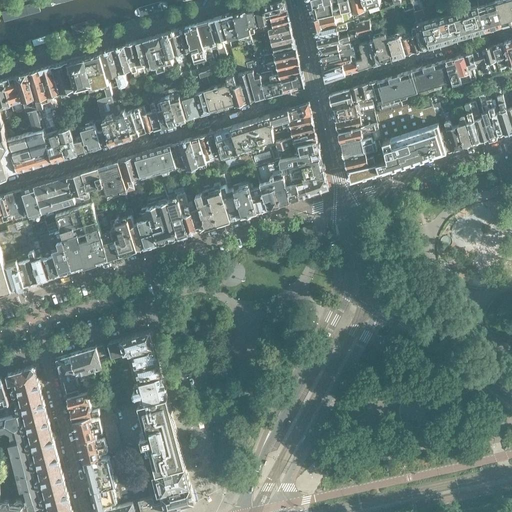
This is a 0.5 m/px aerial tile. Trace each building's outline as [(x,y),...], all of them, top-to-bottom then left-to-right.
[(141,16),(166,9),(167,8),(168,7),(168,6),(169,6),(169,5),(169,4),(168,3),(168,2),(167,2),(167,1),(166,1),(165,1),(164,0),(164,1),(138,8),(137,9),(136,10),(136,11),(136,12),(136,13),(136,14),(137,15),(138,16),(139,16),(140,16),(141,16)] [(287,6),(285,0),(273,0),(264,3),(265,11),(287,6)] [(349,29),(356,27),(357,35),(366,33),(374,31),(367,4),(365,5),(363,0),(324,0),(309,4),(312,15),(312,16),(312,17),(313,17),(315,27),(314,27),(315,28),(317,36),(340,31),(339,28),(348,26),(349,29)] [(432,13),(432,11),(428,0),(409,0),(410,2),(412,7),(415,21),(422,19),(421,16),(432,13)] [(502,24),(495,0),(477,0),(479,3),(486,29),(502,24)] [(511,0),(495,0),(502,24),(511,21),(511,0)] [(35,3),(0,12),(0,17),(1,23),(37,13),(35,3)] [(268,23),(266,15),(265,11),(264,3),(255,6),(259,24),(264,23),(265,28),(269,27),(268,23)] [(486,29),(479,3),(445,12),(444,8),(432,11),(432,13),(421,16),(422,19),(430,45),(430,46),(454,38),(486,29)] [(259,24),(255,6),(246,8),(252,30),(251,31),(256,30),(254,25),(259,24)] [(288,14),(287,6),(265,11),(266,15),(271,14),(272,18),(288,14)] [(399,29),(393,6),(380,9),(386,29),(394,27),(394,30),(399,29)] [(252,30),(246,8),(234,12),(244,52),(254,44),(251,31),(252,30)] [(97,21),(99,29),(132,19),(129,11),(97,21)] [(244,52),(234,12),(222,15),(228,36),(238,70),(247,67),(246,61),(244,52)] [(290,22),(288,14),(272,18),(273,22),(268,23),(269,27),(290,22)] [(222,38),(228,36),(222,15),(210,19),(198,22),(208,55),(209,59),(227,54),(222,38)] [(70,27),(73,36),(97,29),(94,19),(70,27)] [(422,19),(415,21),(413,22),(414,25),(415,25),(422,48),(430,45),(422,19)] [(208,55),(198,22),(186,26),(193,52),(196,59),(208,55)] [(269,27),(265,28),(256,30),(251,31),(254,44),(255,47),(274,43),(294,38),(290,22),(269,27)] [(415,25),(414,25),(412,26),(413,29),(411,29),(412,33),(409,34),(414,50),(422,48),(415,25)] [(193,52),(186,26),(178,28),(181,36),(180,38),(184,50),(189,49),(190,52),(193,52)] [(319,44),(357,35),(356,27),(349,29),(340,31),(317,36),(319,44)] [(184,50),(180,38),(181,36),(178,28),(169,30),(175,51),(175,53),(177,59),(186,57),(184,50)] [(175,51),(169,30),(161,32),(170,61),(174,60),(172,53),(175,53),(175,51)] [(393,57),(387,36),(386,30),(374,33),(381,60),(393,57)] [(414,50),(409,34),(408,30),(398,33),(404,53),(414,50)] [(381,60),(374,31),(366,33),(374,63),(381,60)] [(25,49),(26,49),(57,40),(55,32),(23,41),(23,42),(22,42),(22,43),(21,43),(21,44),(21,45),(21,46),(22,47),(22,48),(23,48),(23,49),(24,49),(25,49)] [(177,86),(170,61),(161,32),(145,37),(153,62),(155,69),(163,66),(165,73),(157,75),(161,91),(164,90),(168,89),(177,86)] [(374,63),(366,33),(357,35),(359,43),(361,50),(363,56),(355,58),(358,68),(365,66),(374,63)] [(404,53),(398,33),(387,36),(393,57),(404,53)] [(321,53),(359,43),(357,35),(319,44),(321,53)] [(153,62),(145,37),(137,40),(143,60),(147,58),(149,63),(153,62)] [(296,46),(294,38),(274,43),(275,46),(269,48),(270,52),(296,46)] [(511,39),(503,41),(510,62),(511,61),(511,39)] [(143,60),(137,40),(125,43),(132,67),(135,77),(139,76),(137,69),(145,67),(143,60)] [(510,62),(503,41),(493,44),(497,58),(500,67),(504,66),(504,68),(511,66),(510,62)] [(132,67),(125,43),(113,46),(120,70),(119,71),(120,76),(117,76),(120,84),(128,82),(124,69),(132,67)] [(322,60),(361,50),(359,43),(321,53),(322,60)] [(497,58),(493,44),(483,48),(490,69),(495,68),(493,60),(497,58)] [(0,56),(11,53),(9,46),(0,49),(0,56)] [(120,70),(113,46),(101,50),(109,79),(112,78),(110,73),(116,72),(117,76),(120,76),(119,71),(120,70)] [(296,46),(270,52),(264,54),(265,59),(276,57),(277,59),(298,54),(296,46)] [(490,69),(483,48),(473,51),(477,64),(481,63),(484,71),(490,69)] [(109,79),(101,50),(86,54),(95,85),(105,82),(108,93),(113,91),(112,87),(109,79)] [(349,60),(355,58),(363,56),(361,50),(322,60),(324,67),(343,62),(349,60)] [(477,64),(473,51),(464,54),(471,75),(476,74),(474,65),(477,64)] [(102,110),(98,98),(94,86),(95,85),(86,54),(69,59),(78,91),(78,93),(88,90),(89,92),(88,94),(91,105),(83,107),(87,122),(95,120),(102,145),(110,142),(102,115),(101,110),(102,110)] [(298,54),(277,59),(268,61),(269,66),(278,64),(278,68),(300,63),(298,54)] [(471,75),(464,54),(455,56),(460,72),(463,71),(465,77),(469,76),(470,79),(472,78),(471,75)] [(460,72),(455,56),(446,59),(452,79),(453,82),(462,79),(460,72)] [(358,68),(355,58),(349,60),(351,70),(358,68)] [(78,91),(69,59),(52,64),(61,95),(62,96),(65,95),(63,90),(73,87),(75,92),(78,91)] [(266,95),(262,79),(260,72),(257,59),(246,61),(247,67),(248,67),(250,73),(256,97),(266,95)] [(452,79),(446,59),(428,65),(411,70),(417,90),(433,85),(433,86),(442,84),(442,82),(452,79)] [(351,70),(349,60),(343,62),(346,71),(351,70)] [(346,71),(343,62),(324,67),(326,78),(328,77),(346,71)] [(271,77),(302,70),(300,63),(278,68),(279,71),(273,73),(272,69),(260,72),(262,79),(271,77)] [(61,95),(52,64),(40,67),(52,106),(58,105),(55,97),(61,95)] [(52,106),(40,67),(28,71),(44,127),(54,159),(66,155),(56,122),(52,106)] [(305,83),(302,70),(271,77),(275,92),(284,89),(299,85),(305,83)] [(417,90),(411,70),(394,75),(377,79),(381,94),(383,99),(400,95),(417,90)] [(44,127),(28,71),(16,75),(26,107),(31,125),(33,130),(44,127)] [(256,97),(250,73),(240,76),(242,83),(246,100),(256,97)] [(246,100),(242,83),(237,84),(234,74),(226,76),(228,82),(235,104),(246,100)] [(26,107),(16,75),(4,78),(11,103),(14,111),(18,110),(19,110),(19,111),(20,110),(21,110),(21,109),(26,107)] [(511,125),(502,94),(498,79),(497,76),(489,78),(490,82),(499,110),(505,131),(511,129),(511,125)] [(275,92),(271,77),(262,79),(266,95),(275,92)] [(11,103),(4,78),(0,79),(0,108),(3,120),(8,119),(7,117),(9,116),(5,105),(11,103)] [(211,111),(204,88),(201,79),(198,80),(200,86),(194,88),(201,114),(211,111)] [(381,94),(377,79),(371,81),(375,96),(379,95),(381,94)] [(235,104),(228,82),(222,83),(223,86),(219,87),(218,84),(215,85),(204,88),(211,111),(216,109),(217,110),(221,109),(221,108),(224,107),(226,107),(229,106),(230,105),(235,104)] [(373,96),(369,82),(360,84),(363,97),(368,95),(368,97),(373,96)] [(475,89),(473,84),(473,83),(464,85),(466,91),(475,89)] [(363,97),(360,84),(351,87),(354,101),(358,100),(358,98),(363,97)] [(126,102),(121,85),(112,87),(113,91),(114,94),(117,104),(126,102)] [(187,118),(179,92),(177,86),(168,89),(177,121),(187,118)] [(354,101),(351,87),(340,90),(330,93),(333,106),(354,101)] [(201,114),(194,88),(179,92),(187,118),(201,114)] [(177,121),(168,89),(164,90),(166,96),(162,97),(162,99),(170,123),(177,121)] [(497,134),(487,100),(485,93),(479,95),(485,112),(486,114),(483,115),(489,137),(497,134)] [(511,106),(507,93),(502,94),(511,125),(511,106)] [(119,110),(117,104),(114,94),(98,98),(102,110),(101,110),(102,115),(119,110)] [(163,125),(158,109),(156,108),(152,94),(145,96),(147,104),(151,103),(153,110),(149,111),(154,128),(163,125)] [(375,112),(403,104),(400,95),(383,99),(381,100),(379,95),(375,96),(373,96),(368,97),(358,100),(354,101),(333,106),(336,118),(375,110),(375,112)] [(447,150),(442,131),(436,111),(431,96),(403,104),(375,112),(378,122),(380,130),(382,137),(384,145),(385,151),(387,158),(348,167),(351,180),(447,150)] [(146,131),(140,106),(137,98),(130,101),(132,108),(125,110),(133,135),(146,131)] [(170,123),(162,99),(159,100),(161,108),(158,109),(163,125),(170,123)] [(505,131),(499,110),(496,111),(492,99),(487,100),(497,134),(505,131)] [(489,137),(483,115),(480,116),(480,113),(475,100),(469,102),(481,139),(489,137)] [(312,113),(309,103),(309,101),(270,113),(273,122),(312,113)] [(481,139),(469,102),(465,103),(467,110),(468,112),(470,119),(467,120),(473,141),(481,139)] [(473,141),(467,120),(462,104),(457,106),(462,122),(457,123),(463,145),(473,141)] [(154,128),(149,111),(146,112),(144,105),(140,106),(146,131),(154,128)] [(3,120),(0,108),(0,175),(7,173),(10,172),(18,170),(8,138),(7,132),(3,120)] [(133,135),(125,110),(125,108),(119,110),(102,115),(110,142),(133,135)] [(463,145),(457,123),(452,125),(451,119),(448,108),(442,110),(453,148),(463,145)] [(378,122),(375,112),(375,110),(336,118),(339,131),(378,122)] [(453,148),(442,110),(436,111),(442,131),(447,150),(453,148)] [(275,136),(274,131),(273,123),(273,122),(270,113),(257,117),(232,125),(239,150),(241,156),(248,153),(247,149),(260,145),(261,146),(265,145),(264,142),(265,140),(268,140),(268,138),(275,136)] [(274,131),(314,121),(312,113),(273,122),(273,123),(274,131)] [(95,120),(87,122),(82,124),(84,132),(89,148),(102,145),(95,120)] [(74,139),(73,136),(71,127),(70,123),(65,125),(63,121),(56,122),(66,155),(78,152),(74,139)] [(276,139),(316,130),(314,121),(274,131),(275,136),(276,139)] [(378,122),(339,131),(341,139),(371,132),(380,130),(378,122)] [(33,130),(31,125),(26,126),(26,127),(26,128),(25,128),(24,128),(23,127),(19,129),(20,134),(33,130)] [(239,150),(232,125),(215,130),(223,153),(223,155),(239,150)] [(54,159),(44,127),(33,130),(20,134),(14,136),(8,138),(18,170),(54,159)] [(223,153),(215,130),(207,132),(212,149),(216,148),(218,154),(223,153)] [(279,147),(317,138),(316,130),(276,139),(278,144),(279,147)] [(89,148),(84,132),(78,135),(79,138),(74,139),(78,152),(89,148)] [(215,158),(212,149),(207,132),(199,135),(207,159),(211,158),(213,158),(214,164),(225,160),(223,155),(215,158)] [(384,145),(382,137),(373,139),(371,132),(341,139),(344,155),(365,151),(365,150),(372,148),(384,145)] [(207,159),(199,135),(191,137),(199,164),(208,162),(207,159)] [(199,164),(191,137),(179,141),(187,166),(188,168),(199,164)] [(320,148),(319,143),(317,138),(279,147),(278,144),(271,146),(273,151),(277,150),(277,152),(279,152),(281,157),(320,148)] [(187,166),(179,141),(171,143),(177,163),(179,169),(187,166)] [(177,163),(171,143),(156,147),(150,149),(135,154),(141,172),(141,174),(177,163)] [(290,199),(287,185),(284,173),(288,172),(286,163),(282,163),(282,162),(276,163),(273,151),(271,146),(251,152),(253,157),(262,186),(268,206),(290,199)] [(286,163),(321,155),(320,148),(281,157),(282,162),(282,163),(286,163)] [(387,158),(385,151),(373,153),(372,148),(365,150),(365,151),(344,155),(348,167),(387,158)] [(253,157),(251,152),(248,153),(241,156),(241,157),(242,160),(242,161),(253,157)] [(141,172),(135,154),(119,158),(128,187),(128,188),(140,185),(137,173),(141,172)] [(326,175),(321,155),(286,163),(288,172),(284,173),(287,185),(297,182),(306,180),(326,175)] [(128,187),(119,158),(99,164),(104,183),(108,193),(128,187)] [(251,189),(242,161),(242,160),(227,165),(235,191),(242,214),(257,209),(251,189)] [(104,183),(99,164),(83,169),(88,188),(104,183)] [(211,176),(209,167),(190,173),(193,182),(211,176)] [(55,208),(76,201),(91,196),(88,188),(83,169),(82,169),(34,184),(43,211),(31,215),(32,217),(34,225),(47,221),(45,217),(57,213),(55,208)] [(242,214),(235,191),(228,194),(226,185),(227,183),(224,174),(218,176),(231,218),(242,214)] [(329,187),(326,175),(306,180),(309,194),(329,187)] [(231,218),(218,176),(216,177),(217,182),(215,183),(216,187),(196,193),(200,205),(206,226),(218,222),(231,218)] [(309,194),(306,180),(297,182),(301,196),(309,194)] [(301,196),(297,182),(287,185),(290,199),(301,196)] [(43,211),(34,184),(22,187),(31,215),(43,211)] [(268,206),(262,186),(251,189),(257,209),(268,206)] [(31,215),(22,187),(14,190),(24,220),(32,217),(31,215)] [(24,220),(14,190),(6,192),(15,222),(24,220)] [(197,229),(189,201),(185,191),(178,193),(179,198),(181,204),(184,203),(187,212),(184,213),(184,215),(189,231),(197,229)] [(55,248),(51,235),(47,221),(34,225),(32,217),(24,220),(15,222),(6,192),(0,193),(0,202),(3,211),(4,214),(4,217),(0,217),(0,244),(13,286),(40,278),(50,275),(49,275),(62,271),(55,248)] [(180,234),(170,201),(169,200),(165,201),(163,195),(147,200),(149,206),(148,206),(147,206),(142,208),(143,212),(136,214),(139,222),(146,245),(158,241),(180,234)] [(110,256),(97,213),(94,202),(92,201),(91,196),(76,201),(78,207),(57,213),(73,267),(86,263),(86,264),(98,260),(99,260),(99,259),(109,256),(109,257),(110,256)] [(189,231),(184,215),(184,213),(181,204),(179,198),(170,201),(180,234),(189,231)] [(206,226),(200,205),(199,207),(196,208),(193,200),(189,201),(197,229),(206,226)] [(146,245),(139,222),(135,223),(132,214),(134,214),(132,208),(127,209),(129,216),(138,247),(146,245)] [(121,253),(111,222),(107,209),(97,213),(110,256),(121,253)] [(73,267),(57,213),(45,217),(47,221),(51,235),(55,248),(62,271),(73,267)] [(138,247),(129,216),(111,222),(121,253),(138,247)] [(312,232),(310,225),(303,227),(304,229),(305,234),(312,232)] [(0,290),(13,286),(0,244),(0,290)] [(155,345),(153,340),(150,329),(149,329),(141,332),(140,332),(131,335),(131,334),(130,335),(122,338),(122,337),(121,338),(109,341),(113,357),(125,354),(154,345),(155,345)] [(107,358),(103,344),(96,345),(101,360),(107,358)] [(101,360),(96,345),(83,349),(89,369),(102,365),(101,360)] [(162,374),(158,360),(157,355),(158,355),(158,354),(158,353),(158,352),(158,351),(157,350),(156,350),(154,345),(125,354),(133,382),(137,381),(162,374)] [(89,369),(83,349),(70,353),(76,373),(89,369)] [(81,392),(76,373),(70,353),(57,357),(67,395),(81,392)] [(37,374),(37,373),(36,367),(35,367),(35,366),(34,365),(33,365),(32,365),(26,367),(25,367),(13,371),(8,372),(10,381),(14,380),(15,382),(17,381),(16,379),(37,374)] [(0,405),(10,402),(2,374),(0,374),(0,405)] [(40,386),(41,386),(39,380),(37,374),(16,379),(17,381),(18,385),(12,387),(13,394),(20,392),(21,398),(42,392),(40,386)] [(167,395),(162,374),(137,381),(139,386),(136,387),(136,388),(134,389),(133,391),(133,394),(136,396),(141,394),(142,401),(167,395)] [(90,402),(89,396),(95,394),(94,388),(81,392),(67,395),(71,407),(90,402)] [(47,411),(45,404),(44,399),(42,392),(21,398),(23,403),(16,405),(18,412),(25,410),(26,416),(47,411)] [(178,436),(175,423),(170,407),(168,395),(167,395),(142,401),(138,402),(146,434),(142,435),(143,438),(138,439),(139,443),(144,442),(145,444),(149,443),(156,473),(186,465),(181,446),(178,436)] [(18,412),(16,405),(15,400),(10,402),(13,413),(0,417),(0,430),(6,429),(10,432),(13,441),(9,442),(21,488),(25,487),(28,501),(25,502),(27,510),(26,511),(44,511),(42,504),(40,497),(37,486),(35,478),(33,467),(31,460),(28,449),(26,441),(23,431),(21,423),(18,412)] [(100,412),(99,407),(92,408),(90,402),(71,407),(74,419),(91,414),(100,412)] [(0,417),(13,413),(11,406),(1,409),(1,411),(0,411),(0,417)] [(124,449),(116,422),(119,421),(116,412),(114,413),(113,410),(101,414),(112,453),(114,452),(124,449)] [(51,429),(50,422),(49,417),(48,417),(47,411),(26,416),(28,421),(21,423),(23,431),(29,429),(31,434),(51,429)] [(101,423),(99,416),(92,418),(91,414),(74,419),(76,429),(101,423)] [(96,435),(95,431),(103,429),(101,423),(76,429),(79,440),(96,435)] [(56,447),(55,441),(54,435),(53,436),(51,429),(31,434),(32,440),(26,441),(28,449),(34,447),(36,453),(56,447)] [(106,443),(105,437),(97,439),(96,435),(79,440),(82,450),(106,443)] [(102,455),(101,451),(108,449),(106,443),(82,450),(84,460),(102,455)] [(61,466),(59,459),(60,459),(58,454),(56,447),(36,453),(37,458),(31,460),(33,467),(39,466),(40,471),(61,466)] [(102,455),(84,460),(92,489),(114,483),(117,482),(110,455),(103,455),(102,455)] [(191,484),(186,465),(156,473),(145,475),(150,495),(191,484)] [(66,484),(64,478),(64,477),(63,472),(61,466),(40,471),(42,477),(35,478),(37,486),(44,484),(45,489),(66,484)] [(114,483),(92,489),(95,501),(97,509),(110,505),(113,505),(112,501),(118,499),(114,483)] [(71,502),(69,496),(68,491),(66,484),(45,489),(47,495),(40,497),(42,504),(49,502),(50,508),(71,502)] [(196,501),(191,484),(150,495),(134,499),(137,511),(151,511),(155,511),(166,508),(167,508),(176,506),(177,506),(185,504),(186,504),(186,503),(195,501),(196,501)] [(26,511),(27,510),(25,502),(11,500),(9,498),(6,497),(3,500),(0,499),(0,511),(26,511)] [(137,511),(134,499),(121,502),(123,511),(137,511)] [(73,511),(73,509),(72,509),(71,502),(50,508),(51,511),(73,511)] [(123,511),(121,502),(113,505),(110,505),(111,511),(123,511)]
